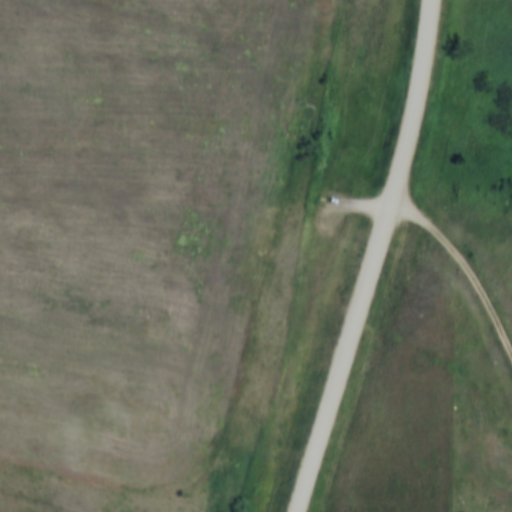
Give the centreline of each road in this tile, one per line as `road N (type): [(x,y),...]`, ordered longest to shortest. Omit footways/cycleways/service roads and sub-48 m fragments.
road 1 (residential): [(299,511),(398,184),(433,0)]
road 2 (track): [(398,184),(472,277),(511,357)]
